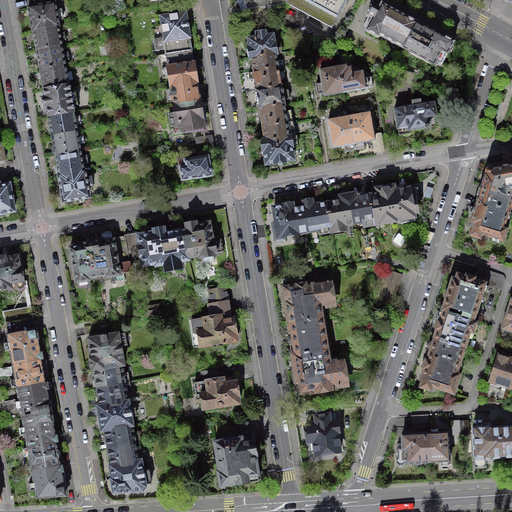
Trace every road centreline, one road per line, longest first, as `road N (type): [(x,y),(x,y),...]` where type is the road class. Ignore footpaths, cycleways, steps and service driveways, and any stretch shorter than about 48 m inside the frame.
road 1 (residential): [(464,151),(354,503)]
road 2 (residential): [(291,506),(240,192)]
road 3 (residential): [(41,228),(92,511)]
road 4 (residential): [(0,0),(41,228)]
road 5 (residential): [(240,192),(464,151)]
road 6 (residential): [(41,228),(240,192)]
road 7 (residential): [(240,192),(209,0)]
road 8 (primary): [(354,503),(511,494)]
road 9 (residential): [(464,151),(502,36)]
